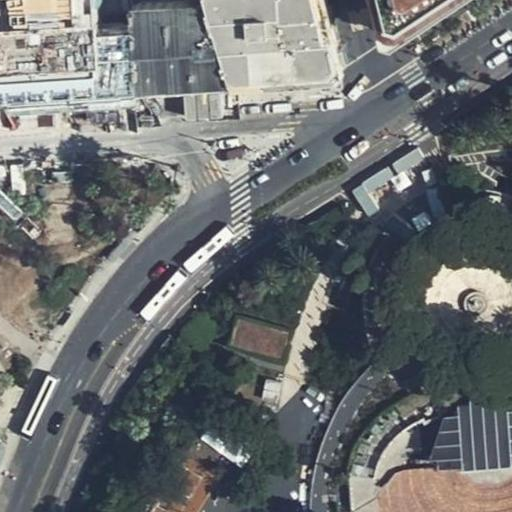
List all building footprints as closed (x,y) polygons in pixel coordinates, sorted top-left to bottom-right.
[(142,83),(138,13),(113,14),(111,0),(0,0),(0,91),(50,89),(142,83)] [(172,81),(235,77),(212,0),(176,0),(137,2),(138,13),(142,83),(172,81)] [(345,62),(329,0),(212,0),(235,77),(259,76),(340,70),(345,62)] [(446,0),(378,0),(387,33),(392,35),(446,0)] [(51,244),(77,242),(73,180),(47,182),(51,244)] [(292,330),(241,315),(233,342),(283,357),(292,330)] [(453,407),(446,420),(430,463),(438,462),(437,469),(436,475),(511,468),(511,406),(508,404),(492,404),(492,399),(470,401),(468,405),(453,407)]
